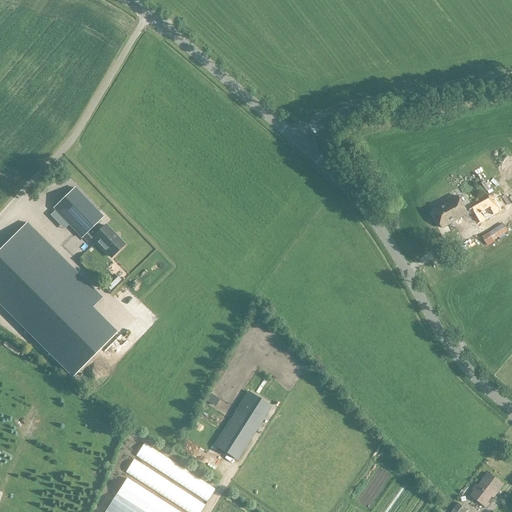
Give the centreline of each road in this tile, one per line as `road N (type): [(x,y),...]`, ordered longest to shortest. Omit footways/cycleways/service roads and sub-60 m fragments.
road 1 (unclassified): [(511,410),(460,362),(360,203),(296,140)]
road 2 (unclassified): [(0,217),(76,133),(147,13)]
road 3 (unclassified): [(511,77),(330,117),(296,140)]
road 4 (unclassified): [(296,140),(147,13)]
road 5 (unknown): [(18,196),(122,318)]
